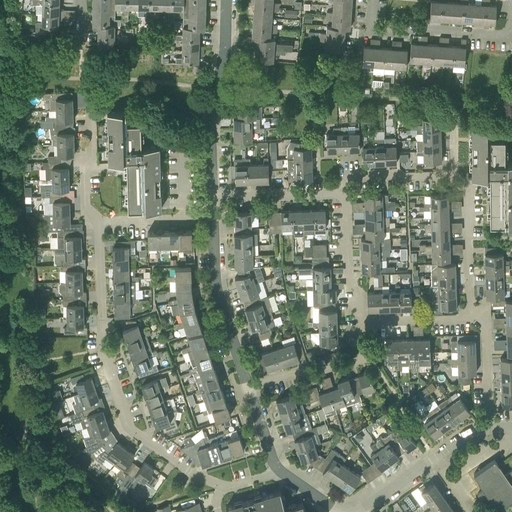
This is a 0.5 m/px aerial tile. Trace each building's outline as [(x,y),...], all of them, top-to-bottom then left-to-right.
[(128,14),(128,8),(125,8),(125,0),(114,0),(115,8),(123,8),(123,14),(128,14)] [(125,0),(125,8),(128,8),(138,8),(137,0),(125,0)] [(151,15),(151,9),(149,9),(149,0),(137,0),(138,8),(145,8),(145,14),(151,15)] [(151,9),(161,9),(160,0),(149,0),(149,9),(151,9)] [(174,15),(174,9),(172,9),(171,0),(160,0),(161,9),(168,9),(168,15),(174,15)] [(171,0),(172,9),(174,9),(183,10),(183,0),(171,0)] [(183,0),(183,10),(205,11),(205,0),(183,0)] [(430,19),(441,20),(442,0),(437,0),(431,0),(430,19)] [(442,0),(441,20),(451,20),(453,2),(446,1),(446,0),(442,0)] [(451,20),(462,21),(463,0),(459,0),(459,2),(453,2),(451,20)] [(463,0),(462,21),(473,22),(474,3),(468,3),(468,0),(463,0)] [(473,22),(484,23),(485,0),(481,0),(481,4),(474,3),(473,22)] [(485,0),(484,23),(495,24),(496,5),(490,4),(489,0),(485,0)] [(43,14),(64,15),(64,10),(59,9),(60,3),(43,3),(43,5),(43,14)] [(253,16),(272,18),(272,11),(278,11),(279,7),(253,5),(253,16)] [(326,16),(350,18),(351,7),(333,6),(332,13),(326,12),(326,16)] [(93,25),(115,25),(115,8),(93,8),(92,25),(93,25)] [(183,27),(205,27),(205,11),(183,10),(183,27)] [(64,15),(43,14),(42,22),(36,22),(36,27),(42,27),(42,26),(59,26),(59,20),(64,20),(64,15)] [(252,27),(277,29),(277,24),(271,24),(272,18),(253,16),(252,27)] [(338,28),(345,29),(350,29),(350,18),(326,16),(325,20),(332,20),(331,26),(338,26),(338,28)] [(97,36),(114,37),(114,35),(115,26),(93,25),(93,30),(98,30),(97,36)] [(320,37),(344,38),(345,29),(338,28),(338,26),(331,26),(327,26),(326,32),(320,32),(320,37)] [(182,40),(199,41),(199,32),(204,33),(204,28),(205,28),(205,27),(183,27),(182,35),(176,35),(176,40),(182,40)] [(263,38),(270,38),(271,33),(277,33),(277,29),(252,27),(251,39),(256,39),(263,39),(263,38)] [(120,40),(120,35),(114,35),(114,37),(97,36),(97,43),(93,43),(93,48),(114,49),(114,40),(120,40)] [(410,61),(421,62),(423,36),(418,36),(417,43),(411,42),(410,61)] [(421,62),(431,62),(433,44),(427,44),(427,36),(423,36),(421,62)] [(319,41),(325,41),(325,49),(343,50),(344,38),(320,37),(319,41)] [(431,62),(442,63),(444,38),(439,37),(439,45),(433,44),(431,62)] [(255,49),(280,51),(280,46),(274,46),(275,39),(270,38),(263,38),(263,39),(256,39),(255,49)] [(442,63),(453,64),(454,46),(448,45),(449,38),(444,38),(442,63)] [(362,64),(373,65),(375,40),(370,39),(370,47),(363,46),(362,64)] [(454,46),(453,64),(464,65),(466,39),(461,39),(460,46),(454,46)] [(182,50),(203,50),(204,45),(199,45),(199,41),(182,40),(182,50)] [(373,65),(384,66),(385,48),(379,47),(380,40),(375,40),(373,65)] [(384,66),(395,67),(397,42),(392,41),(391,48),(385,48),(384,66)] [(397,42),(395,67),(406,68),(407,50),(401,49),(401,42),(397,42)] [(280,51),(255,49),(254,60),(272,62),(273,55),(280,55),(280,51)] [(181,58),(176,57),(176,63),(182,63),(182,62),(199,62),(199,55),(203,55),(203,50),(182,50),(181,58)] [(56,110),(72,110),(72,98),(65,99),(65,92),(42,93),(42,99),(55,99),(56,110)] [(245,118),(252,118),(256,118),(256,111),(262,111),(262,107),(238,107),(238,117),(245,117),(245,118)] [(53,127),(66,127),(66,121),(73,121),(72,110),(56,110),(56,121),(53,121),(53,127)] [(161,209),(160,172),(159,146),(144,146),(144,149),(141,149),(141,123),(126,124),(125,111),(107,112),(109,163),(120,163),(120,173),(127,173),(128,210),(161,209)] [(234,129),(258,128),(258,124),(252,124),(252,118),(245,118),(245,117),(238,117),(234,118),(234,129)] [(416,129),(440,129),(440,118),(422,118),(422,125),(416,125),(416,129)] [(57,144),(73,144),(73,133),(66,133),(66,127),(53,127),(53,133),(57,133),(57,144)] [(327,152),(338,151),(337,127),(333,127),(333,134),(326,134),(327,152)] [(338,151),(349,151),(348,133),(341,133),(341,127),(337,127),(338,151)] [(348,133),(349,151),(360,150),(359,132),(359,127),(355,127),(355,132),(348,133)] [(481,189),(482,189),(489,189),(489,226),(511,226),(511,162),(507,163),(507,165),(504,165),(504,140),(490,140),(490,127),(472,127),(472,178),(481,178),(481,189)] [(234,140),(252,140),(252,132),(258,132),(258,128),(234,129),(234,140)] [(422,140),(440,139),(440,129),(416,129),(416,133),(422,133),(422,140)] [(417,151),(441,150),(440,139),(422,140),(423,147),(417,147),(417,151)] [(363,164),(375,164),(374,146),(367,146),(367,140),(362,140),(363,164)] [(375,164),(385,164),(385,140),(380,140),(381,146),(374,146),(375,164)] [(385,140),(385,164),(396,163),(396,145),(389,145),(388,140),(385,140)] [(287,159),(311,158),(311,147),(305,147),(304,141),(293,142),(293,155),(287,155),(287,159)] [(48,162),(61,161),(61,155),(74,155),(73,144),(57,144),(57,155),(48,156),(48,162)] [(235,183),(246,182),(245,150),(241,150),(241,158),(242,158),(242,165),(235,165),(235,183)] [(246,182),(257,182),(256,164),(250,164),(250,158),(246,158),(246,150),(245,150),(246,182)] [(417,155),(423,155),(423,162),(441,161),(441,150),(417,151),(417,155)] [(257,182),(269,182),(268,158),(264,158),(264,163),(256,164),(257,182)] [(294,170),(312,170),(311,158),(287,159),(287,163),(294,163),(294,170)] [(52,179),(68,178),(68,167),(61,167),(61,161),(48,162),(48,168),(52,168),(52,179)] [(312,170),(294,170),(294,176),(288,176),(288,181),(294,181),(312,180),(312,170)] [(49,196),(62,196),(62,190),(69,190),(68,178),(52,179),(52,190),(49,190),(49,196)] [(365,206),(395,205),(395,201),(388,201),(387,194),(382,194),(364,195),(365,206)] [(424,207),(448,206),(448,195),(430,195),(430,202),(424,202),(424,207)] [(53,213),(69,213),(69,202),(62,202),(62,196),(49,196),(49,202),(53,202),(53,213)] [(352,201),(353,211),(363,210),(363,200),(352,201)] [(365,217),(383,216),(383,210),(395,209),(395,205),(365,206),(365,217)] [(430,217),(448,217),(448,206),(424,207),(424,210),(430,210),(430,217)] [(314,210),(314,227),(325,227),(325,209),(314,210)] [(281,228),(293,228),(292,210),(281,211),(281,212),(281,228)] [(293,228),(303,228),(303,210),(292,210),(293,228)] [(303,228),(314,227),(314,210),(303,210),(303,228)] [(235,229),(251,228),(251,212),(233,212),(234,224),(235,229)] [(57,231),(63,230),(63,224),(70,224),(69,213),(53,213),(53,224),(50,225),(50,231),(57,231)] [(365,228),(389,227),(389,223),(383,223),(383,216),(365,217),(365,228)] [(421,228),(449,227),(448,217),(430,217),(431,224),(421,224),(421,228)] [(372,239),(379,239),(384,239),(383,231),(389,231),(399,231),(399,227),(389,227),(365,228),(366,238),(372,238),(372,239)] [(431,239),(449,238),(449,227),(421,228),(421,231),(425,231),(425,232),(431,232),(431,239)] [(234,245),(252,244),(251,228),(235,229),(235,234),(234,234),(234,245)] [(65,247),(81,247),(81,236),(70,236),(70,230),(63,230),(57,231),(57,237),(64,236),(65,247)] [(157,251),(156,247),(159,247),(158,230),(156,230),(156,231),(147,232),(148,247),(148,251),(157,251)] [(161,247),(170,247),(169,231),(161,231),(161,230),(158,230),(159,247),(156,247),(157,251),(157,252),(161,252),(161,247)] [(170,247),(178,247),(180,246),(180,230),(177,230),(177,231),(169,231),(170,247)] [(192,252),(192,246),(191,231),(183,231),(183,230),(180,230),(180,246),(178,247),(178,251),(183,251),(183,252),(192,252)] [(361,250),(385,249),(385,245),(379,245),(379,239),(372,239),(372,238),(366,238),(361,238),(361,250)] [(425,250),(449,249),(449,238),(431,239),(431,245),(425,246),(425,245),(419,245),(419,250),(425,250)] [(133,255),(135,255),(134,240),(127,240),(127,246),(112,246),(112,255),(111,255),(111,258),(128,257),(128,260),(133,260),(133,255)] [(235,256),(252,255),(252,244),(234,245),(235,256)] [(61,265),(75,264),(74,258),(81,258),(81,247),(65,247),(65,259),(61,259),(61,265)] [(362,260),(380,260),(385,260),(385,256),(389,256),(389,249),(385,249),(361,250),(362,260)] [(431,254),(432,260),(450,260),(449,249),(425,250),(426,254),(431,254)] [(485,265),(509,264),(509,260),(503,260),(503,253),(485,254),(485,265)] [(235,267),(253,266),(259,266),(259,255),(252,255),(235,256),(235,267)] [(113,269),(128,268),(128,260),(128,257),(111,258),(111,260),(112,260),(113,269)] [(362,272),(386,271),(386,266),(380,267),(380,260),(362,260),(362,272)] [(431,275),(455,274),(455,263),(431,264),(431,275)] [(66,282),(82,281),(82,270),(75,270),(75,264),(61,265),(62,271),(65,271),(66,282)] [(485,276),(503,275),(503,268),(509,268),(509,264),(485,265),(485,276)] [(313,278),(330,277),(330,266),(329,266),(312,267),(306,267),(306,271),(312,271),(313,278)] [(175,279),(192,278),(192,275),(191,275),(191,267),(175,267),(175,276),(170,276),(170,281),(175,281),(175,279)] [(134,281),(133,276),(129,276),(128,268),(113,269),(113,277),(112,277),(112,279),(129,279),(129,281),(134,281)] [(238,288),(255,283),(251,272),(234,278),(238,288)] [(436,286),(455,285),(455,274),(431,275),(431,286),(436,286)] [(486,286),(510,286),(510,282),(504,282),(503,275),(485,276),(486,286)] [(318,289),(331,288),(330,277),(313,278),(313,285),(307,285),(307,290),(318,289)] [(176,290),(191,288),(191,281),(192,281),(192,278),(175,279),(175,281),(176,290)] [(136,289),(136,281),(134,281),(129,281),(129,279),(112,279),(112,282),(113,282),(113,290),(136,289)] [(63,299),(76,299),(75,293),(82,293),(82,281),(66,282),(66,293),(62,293),(63,299)] [(244,303),(260,298),(255,283),(238,288),(242,299),(243,298),(244,303)] [(389,309),(400,309),(399,285),(395,285),(395,291),(389,291),(389,309)] [(399,285),(400,309),(411,309),(411,291),(404,291),(403,285),(399,285)] [(432,297),(456,296),(455,285),(436,286),(436,292),(432,293),(432,297)] [(367,310),(379,310),(378,286),(374,286),(374,292),(367,292),(367,310)] [(379,310),(389,309),(389,291),(382,292),(382,286),(378,286),(379,310)] [(486,298),(490,298),(504,297),(503,290),(510,290),(510,286),(486,286),(486,298)] [(178,301),(194,298),(194,296),(193,296),(191,288),(176,290),(177,299),(172,300),(173,305),(178,304),(178,301)] [(318,306),(335,305),(335,299),(336,299),(335,288),(331,288),(318,289),(318,306)] [(129,298),(134,298),(136,298),(136,289),(113,290),(114,298),(112,298),(112,301),(129,300),(129,298)] [(438,301),(438,308),(456,307),(456,296),(432,297),(432,301),(438,301)] [(130,317),(129,312),(130,312),(129,303),(134,303),(134,298),(129,298),(129,300),(112,301),(113,304),(114,304),(114,312),(114,318),(130,317)] [(178,304),(173,305),(170,305),(173,314),(180,312),(180,313),(195,309),(194,301),(195,301),(194,298),(178,301),(178,304)] [(248,319),(265,314),(260,298),(244,303),(246,308),(245,308),(248,319)] [(67,316),(83,316),(83,304),(76,305),(76,299),(63,299),(63,305),(66,305),(67,316)] [(319,321),(336,320),(336,310),(335,310),(335,305),(318,306),(319,321)] [(183,324),(199,318),(198,316),(197,316),(195,309),(180,313),(183,322),(183,324)] [(271,330),(269,326),(275,324),(270,312),(265,314),(248,319),(252,330),(257,328),(258,334),(271,330)] [(83,316),(67,316),(67,327),(63,327),(64,334),(77,333),(77,327),(84,327),(83,316)] [(494,317),(494,326),(504,326),(504,317),(494,317)] [(187,334),(202,329),(199,321),(200,321),(199,318),(183,324),(183,322),(178,323),(180,328),(184,326),(187,334)] [(316,331),(337,332),(336,320),(319,321),(312,321),(313,325),(316,325),(316,331)] [(141,335),(142,337),(146,336),(145,331),(140,333),(136,321),(120,321),(125,341),(141,335)] [(414,334),(424,334),(424,325),(414,324),(414,334)] [(271,330),(258,334),(260,340),(272,336),(271,330)] [(325,352),(324,349),(332,349),(332,343),(337,343),(337,332),(316,331),(310,332),(310,337),(315,343),(319,343),(320,349),(320,353),(325,352)] [(191,348),(207,343),(207,340),(205,340),(203,332),(188,337),(191,346),(186,347),(188,352),(192,350),(191,348)] [(146,336),(142,337),(141,335),(125,341),(126,343),(127,343),(130,350),(149,344),(146,336)] [(430,362),(430,356),(429,338),(418,339),(419,363),(423,363),(430,362)] [(505,347),(505,338),(495,338),(495,347),(505,347)] [(385,340),(386,346),(381,346),(381,361),(386,362),(386,364),(397,364),(396,339),(385,340)] [(402,366),(408,365),(407,339),(396,339),(397,364),(397,369),(402,369),(402,366)] [(419,371),(419,363),(418,339),(407,339),(408,365),(408,368),(416,368),(416,371),(419,371)] [(457,351),(475,351),(475,340),(457,340),(451,340),(451,351),(457,351)] [(283,346),(288,363),(299,359),(298,355),(303,353),(299,341),(283,346)] [(190,360),(210,353),(207,346),(208,345),(207,343),(191,348),(192,350),(188,352),(190,360)] [(148,355),(147,353),(152,352),(149,344),(130,350),(132,358),(131,358),(132,361),(136,360),(148,355)] [(278,367),(288,363),(283,346),(272,350),(278,367)] [(268,370),(278,367),(272,350),(257,355),(262,371),(267,369),(268,370)] [(451,363),(475,362),(475,351),(457,351),(457,358),(451,358),(451,363)] [(134,363),(136,368),(137,371),(139,376),(158,370),(156,364),(151,366),(149,358),(153,356),(152,352),(147,353),(148,355),(136,360),(132,361),(133,363),(134,363)] [(198,368),(214,363),(213,361),(212,361),(210,353),(190,360),(193,368),(197,366),(198,368)] [(500,369),(511,368),(511,357),(500,358),(500,369)] [(470,373),(473,373),(476,373),(475,362),(451,363),(451,366),(457,366),(457,373),(458,373),(459,383),(470,383),(470,373)] [(202,379),(216,374),(214,366),(215,366),(214,363),(198,368),(197,366),(193,368),(194,372),(193,373),(196,380),(201,378),(202,379)] [(501,380),(511,379),(511,368),(500,369),(501,380)] [(353,378),(359,393),(374,388),(369,371),(358,375),(358,376),(353,378)] [(79,393),(95,388),(91,377),(85,379),(83,374),(70,378),(72,384),(76,383),(79,393)] [(205,389),(221,384),(220,381),(219,381),(216,374),(202,379),(204,387),(205,389)] [(323,386),(333,383),(330,375),(321,377),(323,386)] [(160,392),(165,391),(163,386),(160,378),(156,379),(141,384),(144,392),(143,393),(144,395),(160,390),(160,392)] [(362,400),(359,393),(353,378),(349,379),(348,378),(337,382),(339,387),(344,403),(345,403),(346,406),(362,400)] [(501,391),(511,390),(511,379),(501,380),(501,391)] [(204,401),(223,394),(221,387),(222,386),(221,384),(205,389),(204,387),(200,388),(201,393),(204,401)] [(320,399),(318,393),(316,387),(310,389),(314,401),(320,399)] [(345,403),(344,403),(339,387),(328,390),(336,413),(340,412),(347,409),(346,406),(345,403)] [(81,410),(94,406),(92,401),(98,398),(95,388),(79,393),(83,404),(79,405),(81,410)] [(60,389),(52,392),(55,400),(63,397),(60,389)] [(305,391),(309,403),(314,401),(310,389),(305,391)] [(148,405),(163,400),(160,392),(160,390),(144,395),(145,398),(146,398),(148,405)] [(333,414),(336,413),(328,390),(318,393),(320,399),(324,410),(326,416),(333,414)] [(502,408),(511,407),(511,390),(501,391),(501,402),(502,402),(502,408)] [(212,409),(228,404),(227,402),(226,402),(223,394),(204,401),(207,409),(211,407),(212,409)] [(279,410),(296,405),(293,394),(276,400),(279,410)] [(447,398),(461,418),(470,411),(459,397),(453,401),(450,396),(447,398)] [(150,413),(151,416),(167,410),(166,408),(170,407),(172,411),(176,410),(176,407),(181,406),(180,402),(172,405),(170,397),(163,400),(148,405),(151,413),(150,413)] [(452,424),(461,418),(447,398),(444,401),(447,405),(441,409),(452,424)] [(207,409),(208,413),(213,412),(215,420),(230,415),(228,407),(229,407),(228,404),(212,409),(211,407),(207,409)] [(283,421),(300,415),(305,413),(302,404),(296,406),(296,405),(279,410),(283,421)] [(443,431),(452,424),(441,409),(438,405),(432,409),(429,411),(443,431)] [(90,426),(106,420),(102,410),(96,412),(94,406),(81,410),(83,416),(87,415),(90,426)] [(155,426),(161,424),(164,432),(178,427),(175,419),(177,409),(176,410),(172,411),(170,407),(166,408),(167,410),(151,416),(152,418),(153,418),(155,426)] [(434,437),(443,431),(429,411),(426,413),(429,418),(423,422),(434,437)] [(292,435),(305,431),(311,429),(306,413),(305,413),(300,415),(283,421),(286,432),(291,430),(292,435)] [(106,420),(90,426),(94,436),(109,431),(106,420)] [(406,449),(407,450),(416,444),(407,429),(403,423),(388,434),(401,453),(406,449)] [(231,455),(234,454),(228,438),(226,439),(224,435),(229,433),(227,429),(223,430),(224,433),(216,436),(218,442),(223,457),(230,454),(231,455)] [(298,450),(315,445),(311,434),(306,436),(305,431),(292,435),(298,450)] [(228,438),(234,454),(236,453),(236,452),(244,450),(239,435),(230,438),(229,433),(224,435),(226,439),(228,438)] [(398,455),(401,453),(388,434),(384,437),(381,437),(377,438),(376,443),(379,447),(378,448),(388,462),(398,456),(398,455)] [(210,462),(213,461),(208,445),(210,444),(208,440),(204,441),(202,437),(195,443),(180,448),(194,458),(196,464),(202,463),(202,464),(210,461),(210,462)] [(107,455),(116,461),(125,448),(116,441),(107,455)] [(380,468),(388,462),(378,448),(379,447),(376,443),(374,441),(369,444),(374,451),(370,453),(375,462),(370,465),(377,476),(382,472),(380,468)] [(215,459),(223,457),(218,442),(210,444),(208,445),(213,461),(215,460),(215,459)] [(301,461),(305,460),(317,468),(325,458),(317,453),(315,445),(298,450),(301,461)] [(128,474),(136,464),(130,460),(134,455),(125,448),(116,461),(125,468),(123,471),(128,474)] [(317,468),(332,478),(342,464),(345,458),(332,448),(325,458),(317,468)] [(76,464),(78,462),(81,460),(77,454),(74,449),(69,453),(70,457),(71,459),(75,464),(76,464)] [(511,469),(504,474),(494,459),(473,474),(484,489),(477,493),(488,509),(495,505),(498,509),(509,501),(511,506),(511,469)] [(135,475),(136,476),(144,482),(154,468),(144,462),(140,467),(136,464),(128,474),(133,478),(135,475)] [(332,478),(341,485),(351,470),(342,464),(332,478)] [(377,476),(370,465),(365,469),(372,479),(377,476)] [(372,479),(365,469),(360,472),(367,482),(372,479)] [(351,470),(341,485),(350,491),(360,477),(351,470)] [(426,500),(439,491),(433,482),(426,488),(423,484),(418,488),(421,491),(420,492),(426,500)] [(305,511),(302,502),(283,508),(282,506),(284,505),(280,490),(226,506),(227,511),(305,511)] [(432,508),(433,509),(446,500),(439,491),(426,500),(432,508)] [(434,511),(448,511),(453,509),(446,500),(433,509),(434,511)] [(201,511),(199,502),(175,509),(175,511),(201,511)]
